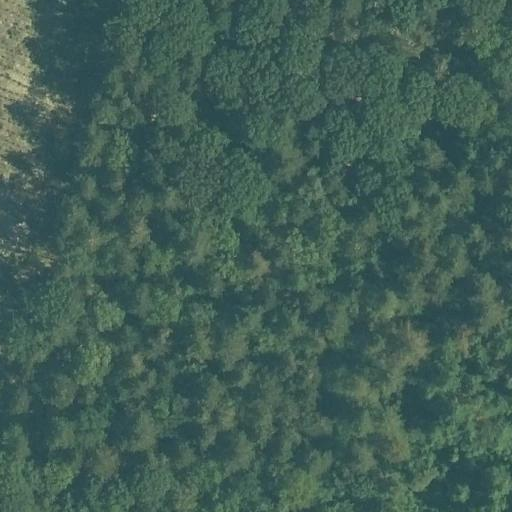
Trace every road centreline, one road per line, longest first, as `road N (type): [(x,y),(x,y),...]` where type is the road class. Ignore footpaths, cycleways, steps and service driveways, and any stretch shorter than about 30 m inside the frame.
road 1 (track): [(511,133),(106,0)]
road 2 (track): [(0,412),(104,0)]
